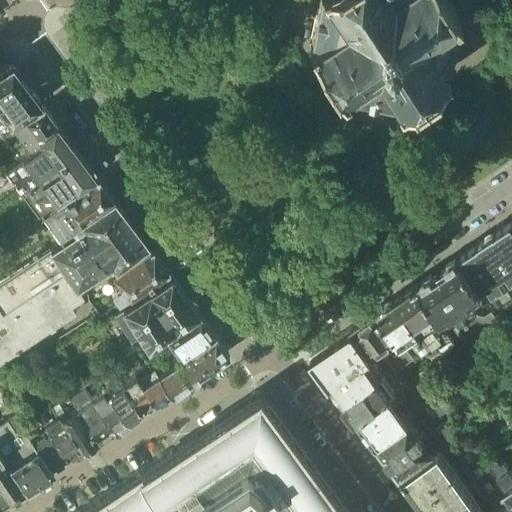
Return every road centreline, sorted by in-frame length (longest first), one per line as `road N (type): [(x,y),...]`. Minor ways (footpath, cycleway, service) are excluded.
road 1 (residential): [(275,350),(24,21)]
road 2 (residential): [(275,350),(37,498),(27,511)]
road 3 (residential): [(275,350),(511,188)]
road 4 (residential): [(395,511),(275,350)]
